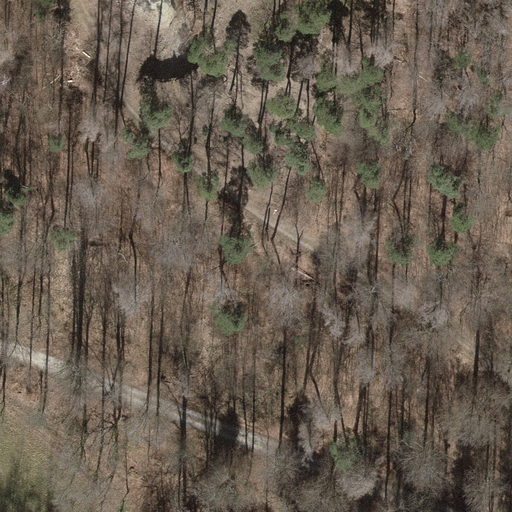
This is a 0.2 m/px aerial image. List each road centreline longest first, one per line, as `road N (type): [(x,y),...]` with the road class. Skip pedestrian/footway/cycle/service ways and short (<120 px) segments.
road 1 (track): [(66,0),(114,87),(202,182),(511,376)]
road 2 (track): [(0,349),(442,511)]
